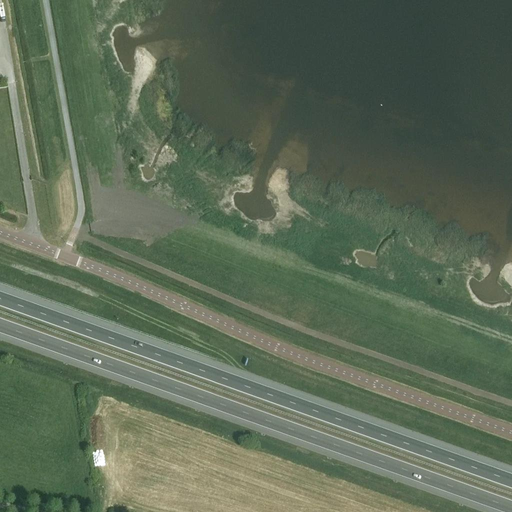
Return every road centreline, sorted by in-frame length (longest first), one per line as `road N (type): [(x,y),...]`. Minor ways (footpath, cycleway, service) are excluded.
road 1 (motorway): [(511,481),(0,299)]
road 2 (motorway): [(0,327),(511,509)]
road 3 (residential): [(511,434),(298,357),(63,257)]
